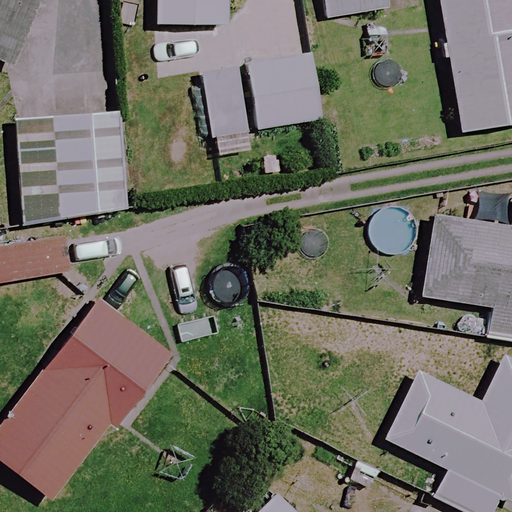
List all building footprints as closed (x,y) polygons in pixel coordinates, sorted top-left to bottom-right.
[(0,0),(0,62),(2,64),(27,0),(0,0)] [(143,0),(143,23),(218,25),(218,0),(143,0)] [(381,6),(379,0),(314,0),(317,16),(381,6)] [(511,0),(427,0),(450,133),(511,122),(511,0)] [(312,117),(303,52),(236,62),(246,127),(312,117)] [(120,215),(113,112),(9,120),(17,223),(120,215)] [(410,293),(481,305),(476,334),(511,340),(511,193),(503,192),(498,222),(423,210),(410,293)] [(0,278),(60,271),(55,235),(0,242),(0,278)] [(0,468),(41,498),(98,420),(114,431),(171,353),(79,287),(22,365),(27,368),(0,404),(0,468)] [(373,437),(437,468),(425,492),(467,511),(481,511),(491,493),(505,500),(511,484),(511,362),(491,353),(469,398),(406,368),(373,437)] [(291,511),(271,492),(250,511),(291,511)]
